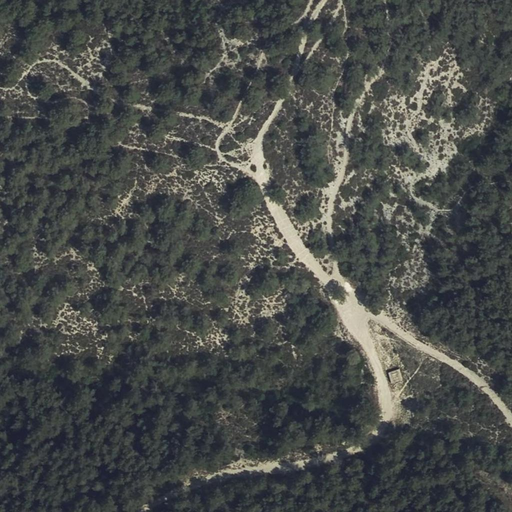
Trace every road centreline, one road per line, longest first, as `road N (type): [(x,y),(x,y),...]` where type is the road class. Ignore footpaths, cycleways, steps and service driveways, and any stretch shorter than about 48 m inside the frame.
road 1 (track): [(344,305),(379,369),(388,406),(380,431),(354,451),(235,472),(137,511)]
road 2 (track): [(344,305),(275,212),(257,147),(322,0)]
road 3 (track): [(344,305),(371,309),(468,373),(511,419)]
